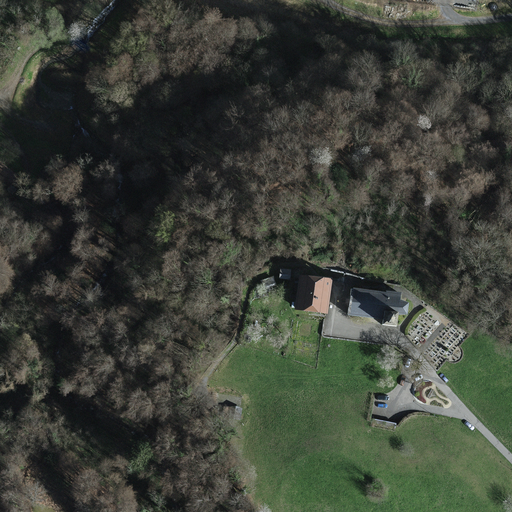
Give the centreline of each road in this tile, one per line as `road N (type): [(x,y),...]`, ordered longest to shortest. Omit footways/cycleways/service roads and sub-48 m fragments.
road 1 (residential): [(345,297),(347,324),(405,345),(511,458)]
road 2 (track): [(328,0),(398,23),(511,16)]
